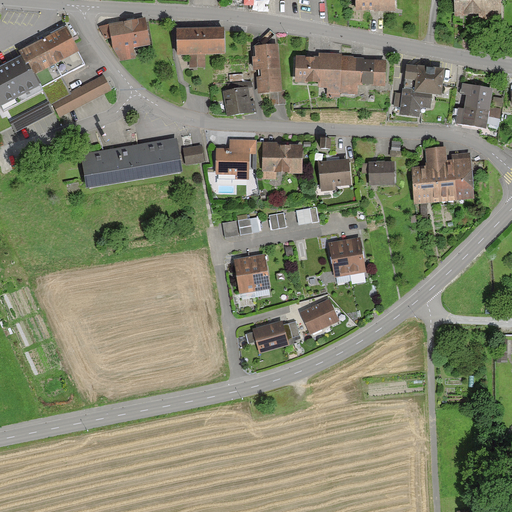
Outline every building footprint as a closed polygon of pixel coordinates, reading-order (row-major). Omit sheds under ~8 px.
[(393,0),(355,0),(356,12),(394,12),(393,0)] [(454,0),(455,17),(480,16),(480,20),(502,19),(501,0),(454,0)] [(146,19),(99,27),(105,41),(111,40),(113,50),(121,61),(136,58),(134,49),(150,46),(146,19)] [(64,28),(17,52),(20,58),(36,91),(42,88),(61,78),(84,67),(64,28)] [(224,30),(177,31),(178,56),(189,56),(190,68),(205,68),(205,57),(225,56),(224,30)] [(277,44),(254,46),(257,92),(280,90),(277,44)] [(320,57),(295,55),(294,83),(319,84),(319,89),(327,89),(326,97),(340,98),(341,93),(342,57),(342,53),(320,52),(320,57)] [(384,62),(364,62),(360,62),(360,58),(342,57),(341,93),(357,94),(358,86),(363,86),(383,86),(384,62)] [(0,108),(36,91),(20,58),(0,68),(0,108)] [(445,68),(407,64),(404,88),(397,88),(395,107),(403,108),(403,116),(420,118),(421,109),(431,110),(433,98),(442,99),(445,68)] [(61,78),(42,88),(58,117),(108,91),(100,77),(69,94),(61,78)] [(494,90),(463,84),(462,92),(464,93),(464,96),(467,96),(464,110),(459,109),(456,126),(487,131),(490,114),(494,90)] [(249,102),(248,89),(225,91),(228,116),(256,113),(255,101),(249,102)] [(8,122),(13,133),(52,113),(46,102),(8,122)] [(182,176),(176,139),(126,147),(80,155),(87,192),(182,176)] [(230,149),(215,149),(215,175),(237,175),(237,181),(249,181),(250,154),(254,154),(254,141),(230,141),(230,149)] [(302,146),(263,146),(263,180),(277,180),(277,174),(302,174),(302,146)] [(202,147),(187,150),(190,164),(205,161),(202,147)] [(426,167),(413,168),(415,205),(474,200),(471,153),(447,154),(447,148),(425,150),(426,167)] [(349,162),(319,164),(320,192),(333,191),(333,188),(351,187),(349,162)] [(383,163),(370,163),(370,164),(363,164),(363,174),(370,174),(370,186),(396,185),(395,162),(383,163)] [(316,206),(298,209),(301,224),(319,221),(316,206)] [(284,213),(270,215),(273,231),(287,228),(284,213)] [(257,217),(239,220),(241,235),(260,232),(257,217)] [(361,238),(331,243),(337,279),(367,273),(361,238)] [(265,255),(235,260),(241,294),(271,289),(265,255)] [(330,301),(301,315),(311,336),(340,322),(330,301)] [(290,346),(283,320),(254,328),(261,354),(290,346)] [(496,339),(496,360),(500,360),(500,358),(506,358),(506,339),(496,339)]
